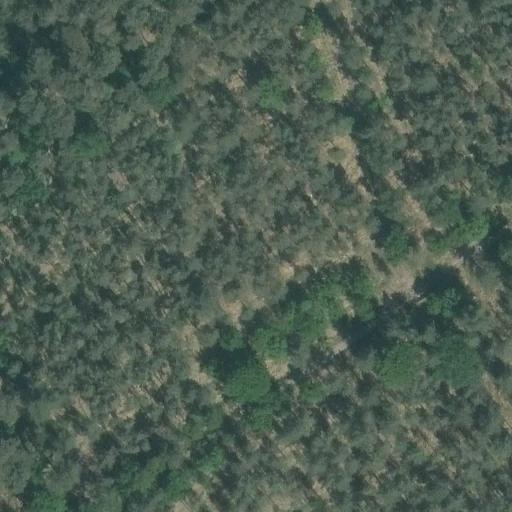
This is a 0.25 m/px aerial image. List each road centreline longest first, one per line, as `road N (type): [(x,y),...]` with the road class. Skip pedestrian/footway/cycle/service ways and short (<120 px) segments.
road 1 (track): [(94,511),(511,197)]
road 2 (track): [(307,0),(408,274)]
road 3 (track): [(0,392),(59,511)]
